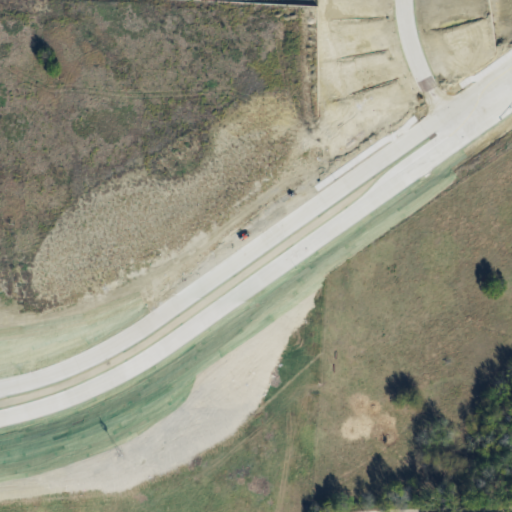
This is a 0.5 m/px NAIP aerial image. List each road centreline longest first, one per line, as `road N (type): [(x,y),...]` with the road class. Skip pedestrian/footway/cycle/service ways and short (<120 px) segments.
road 1 (residential): [(511,65),(126,336),(62,368),(0,385)]
road 2 (residential): [(0,412),(93,383),(160,347),(511,98)]
road 3 (residential): [(457,137),(414,69),(397,0)]
